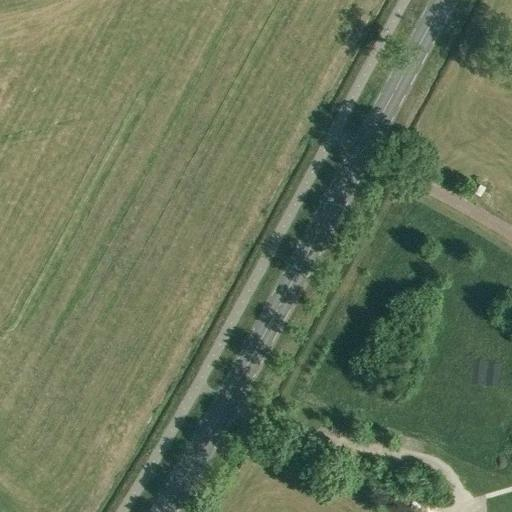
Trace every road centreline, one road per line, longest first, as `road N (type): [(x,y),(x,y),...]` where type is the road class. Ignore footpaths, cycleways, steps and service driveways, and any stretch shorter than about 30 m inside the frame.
road 1 (secondary): [(164,511),(443,0)]
road 2 (track): [(362,149),(511,238)]
